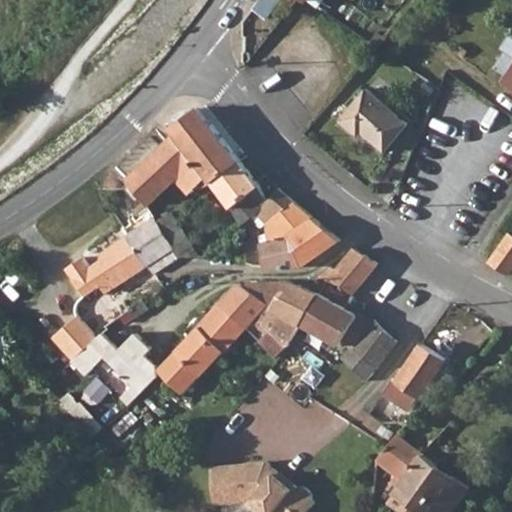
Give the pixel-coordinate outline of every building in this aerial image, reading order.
[(371,43),(376,47),(384,37),(377,32),(369,42),(371,43)] [(365,50),(371,43),(369,42),(363,38),(358,44),(365,50)] [(465,53),(461,49),(457,54),(461,58),(465,53)] [(251,55),(241,64),(251,75),(264,60),(256,53),(251,55)] [(511,91),(511,64),(501,81),(511,91)] [(406,124),(366,91),(340,123),(357,137),(361,132),(384,151),(406,124)] [(202,182),(206,187),(212,182),(241,160),(200,107),(171,130),(176,135),(127,179),(146,203),(177,177),(190,190),(202,182)] [(241,160),(212,182),(230,206),(239,226),(257,212),(266,225),(280,213),(295,202),(281,189),(268,198),(241,160)] [(259,242),(273,267),(304,266),(341,241),(295,202),(280,213),(266,225),(268,240),(259,242)] [(152,216),(173,251),(189,240),(168,206),(152,216)] [(152,216),(125,235),(147,268),(152,277),(178,259),(173,251),(152,216)] [(511,275),(511,234),(491,263),(511,275)] [(147,268),(125,235),(98,252),(98,261),(89,267),(82,257),(63,269),(83,299),(98,289),(103,297),(147,268)] [(336,271),(329,268),(325,273),(355,293),(379,264),(356,250),(336,271)] [(275,306),(288,281),(271,282),(261,297),(270,303),(275,306)] [(288,281),(275,306),(264,324),(289,344),(293,339),(319,295),(288,281)] [(240,283),(221,302),(249,328),(257,318),(270,303),(261,297),(271,282),(248,282),(244,287),(240,283)] [(344,340),(358,317),(319,295),(293,339),(306,346),(317,329),(342,344),(344,340)] [(149,311),(142,299),(128,308),(130,312),(119,319),(124,327),(149,311)] [(249,328),(221,302),(198,327),(225,352),(226,353),(249,328)] [(264,324),(275,306),(270,303),(257,318),(264,324)] [(51,338),(73,361),(97,337),(78,315),(51,338)] [(373,323),(360,315),(358,317),(344,340),(356,348),(373,323)] [(399,341),(376,320),(373,323),(356,348),(345,360),(367,382),(399,341)] [(225,352),(198,327),(159,369),(162,372),(169,377),(186,392),(225,352)] [(130,404),(162,372),(159,369),(146,356),(153,349),(134,330),(118,346),(102,331),(97,337),(73,361),(87,375),(104,357),(132,386),(122,396),(130,404)] [(424,344),(399,381),(420,396),(445,358),(424,344)] [(397,473),(406,480),(425,453),(402,435),(382,461),(397,473)] [(426,511),(453,511),(470,488),(450,473),(425,453),(406,480),(403,486),(398,493),(424,510),(426,511)] [(268,459),(213,463),(216,500),(254,498),(270,511),(307,511),(316,501),(312,497),(308,488),(294,483),(292,485),(276,472),(279,469),(268,459)] [(403,486),(406,480),(397,473),(393,479),(403,486)] [(422,511),(424,510),(398,493),(395,497),(414,511),(422,511)]
